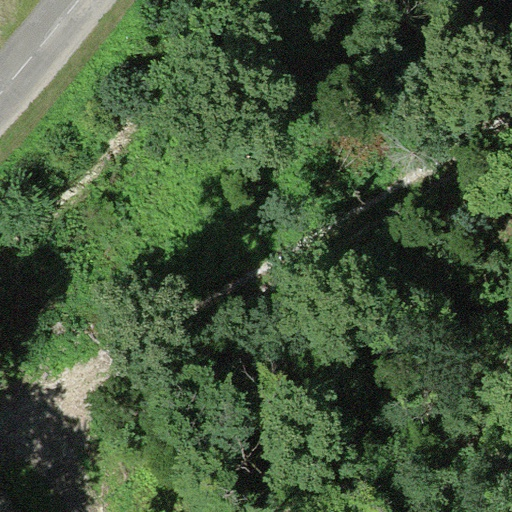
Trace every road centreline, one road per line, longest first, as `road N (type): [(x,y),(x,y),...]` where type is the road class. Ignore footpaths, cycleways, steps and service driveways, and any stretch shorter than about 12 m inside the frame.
road 1 (track): [(511,119),(55,397),(0,422)]
road 2 (tertiary): [(88,0),(0,98)]
